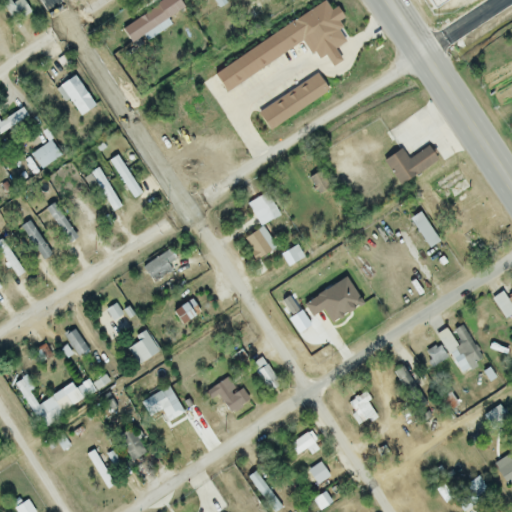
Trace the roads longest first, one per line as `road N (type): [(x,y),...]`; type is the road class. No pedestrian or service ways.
road 1 (residential): [(49,0),(391,511)]
road 2 (residential): [(500,0),(0,332)]
road 3 (residential): [(511,262),(136,511)]
road 4 (primary): [(511,185),(390,0)]
road 5 (residential): [(0,396),(68,511)]
road 6 (residential): [(0,71),(105,0)]
